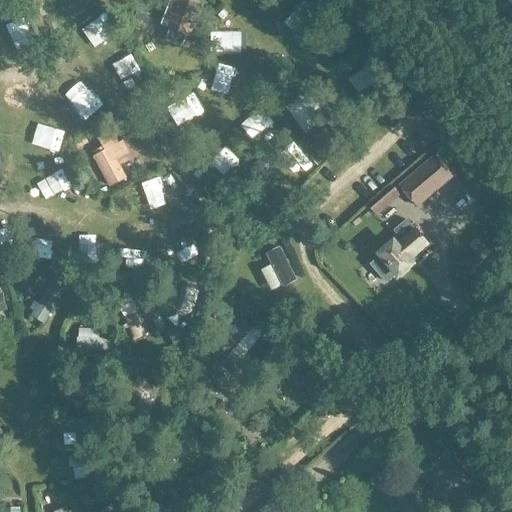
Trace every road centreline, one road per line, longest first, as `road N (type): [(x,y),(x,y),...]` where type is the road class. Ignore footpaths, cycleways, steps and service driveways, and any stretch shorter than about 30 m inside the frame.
road 1 (unknown): [(386,409),(353,337),(312,279),(303,241),(308,219),(392,142),(404,114),(387,72),(307,0)]
road 2 (tertiary): [(511,99),(418,0)]
